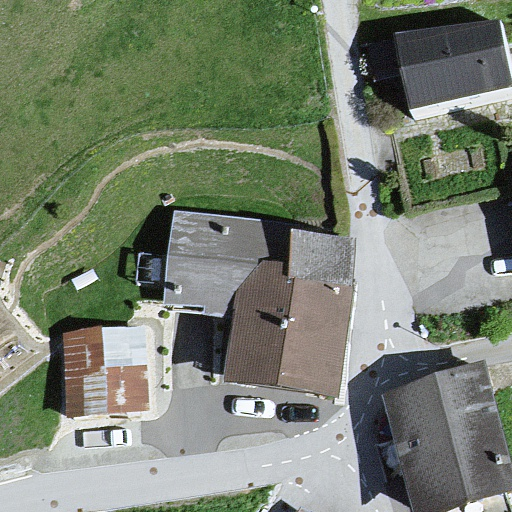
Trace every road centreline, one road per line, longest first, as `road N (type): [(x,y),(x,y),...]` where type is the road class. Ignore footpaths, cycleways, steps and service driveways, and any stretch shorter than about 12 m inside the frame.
road 1 (residential): [(0,507),(302,452),(333,456)]
road 2 (residential): [(333,456),(366,405),(398,376),(511,346)]
